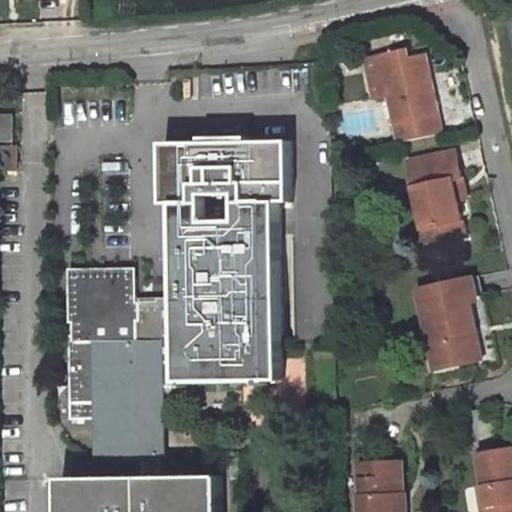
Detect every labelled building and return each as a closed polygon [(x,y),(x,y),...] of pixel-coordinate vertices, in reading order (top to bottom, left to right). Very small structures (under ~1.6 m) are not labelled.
[(444,134),(429,56),(408,60),(406,51),(367,58),(375,98),(389,96),(399,144),(444,134)] [(0,113),(0,138),(14,139),(14,114),(0,113)] [(178,203),(206,202),(206,221),(240,220),(239,202),(268,202),(295,202),(295,140),(167,141),(168,204),(178,203)] [(411,161),(427,247),(465,239),(458,203),(453,179),(462,177),(456,151),(411,161)] [(453,179),(458,203),(467,201),(462,177),(453,179)] [(180,300),(181,380),(271,378),(268,202),(239,202),(240,220),(206,221),(206,202),(178,203),(180,300)] [(140,279),(140,270),(72,270),(72,279),(140,279)] [(419,288),(433,371),(473,364),(468,334),(475,332),(469,301),(477,299),(473,278),(419,288)] [(181,380),(180,300),(140,300),(140,279),(72,279),(73,324),(76,324),(76,343),(73,343),(73,404),(101,404),(102,457),(162,457),(161,382),(181,381),(181,380)] [(468,334),(473,364),(481,363),(475,332),(468,334)] [(511,511),(511,450),(478,455),(485,508),(481,509),(481,511),(511,511)] [(362,464),(362,511),(398,511),(399,497),(406,497),(405,463),(362,464)] [(62,477),(62,511),(221,511),(221,475),(62,477)] [(410,511),(410,496),(406,497),(399,497),(398,511),(410,511)]
